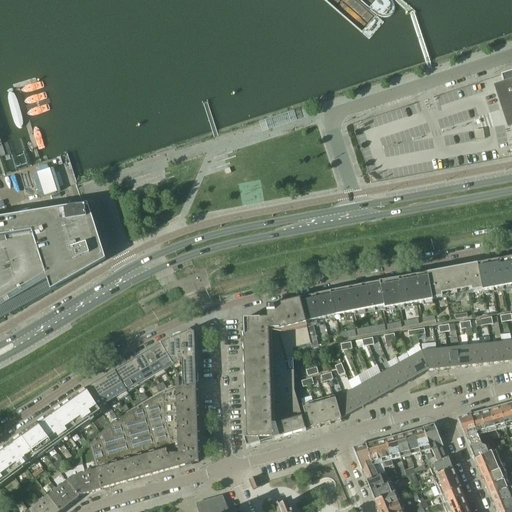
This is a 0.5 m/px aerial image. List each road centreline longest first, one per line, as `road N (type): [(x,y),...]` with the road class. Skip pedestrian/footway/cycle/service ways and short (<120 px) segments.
road 1 (residential): [(219,307),(511,245)]
road 2 (unclassified): [(511,53),(336,111),(332,128),(356,206)]
road 3 (residential): [(0,432),(143,339),(219,307)]
road 4 (secondary): [(356,206),(218,233),(124,269)]
road 5 (secondary): [(129,282),(222,245),(358,219)]
road 6 (residential): [(226,468),(219,307)]
road 7 (secondary): [(511,177),(356,206)]
road 8 (secondary): [(358,219),(511,191)]
road 9 (secondary): [(0,359),(129,282)]
road 10 (residential): [(86,511),(226,468)]
road 11 (secondary): [(124,269),(0,345)]
